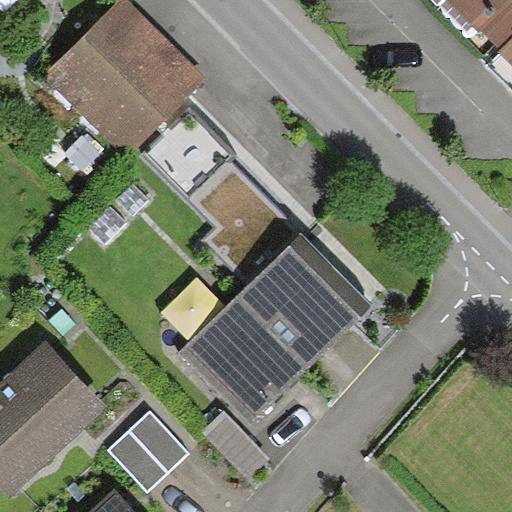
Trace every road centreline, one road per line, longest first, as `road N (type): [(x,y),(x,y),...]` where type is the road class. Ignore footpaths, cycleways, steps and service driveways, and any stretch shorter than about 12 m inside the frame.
road 1 (tertiary): [(493,267),(241,0)]
road 2 (residential): [(493,267),(276,503)]
